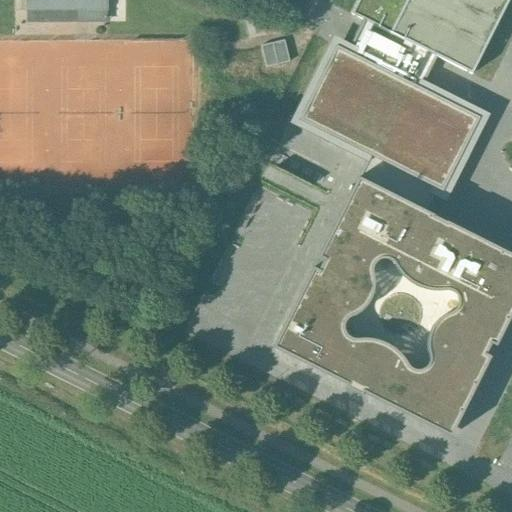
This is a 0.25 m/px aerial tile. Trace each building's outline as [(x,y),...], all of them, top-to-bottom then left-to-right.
[(107,0),(26,0),(26,10),(107,10),(107,0)] [(359,0),(352,14),(359,17),(437,57),(471,74),(508,0),(359,0)] [(437,57),(359,17),(343,50),(337,47),(299,120),(370,156),(435,188),(442,192),(479,119),(421,90),(437,57)] [(262,44),(266,65),(290,61),(286,39),(262,44)] [(264,201),(284,167),(263,155),(244,189),(264,201)] [(511,250),(425,208),(435,188),(370,156),(361,175),(355,172),(328,228),(267,351),(453,442),(511,322),(511,250)]
